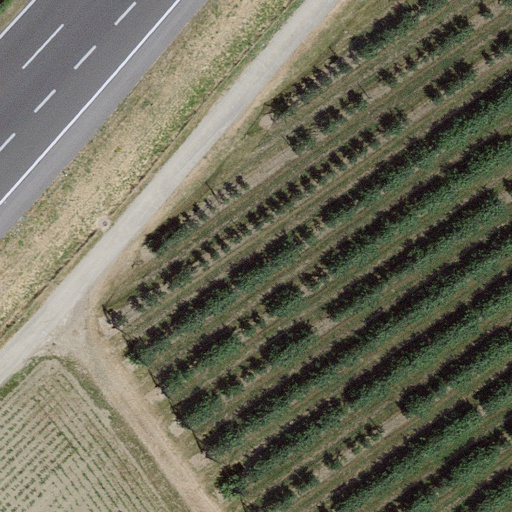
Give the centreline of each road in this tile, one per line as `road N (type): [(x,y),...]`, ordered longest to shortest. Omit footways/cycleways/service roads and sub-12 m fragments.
road 1 (track): [(55,307),(201,511)]
road 2 (motorway): [(0,100),(92,0)]
